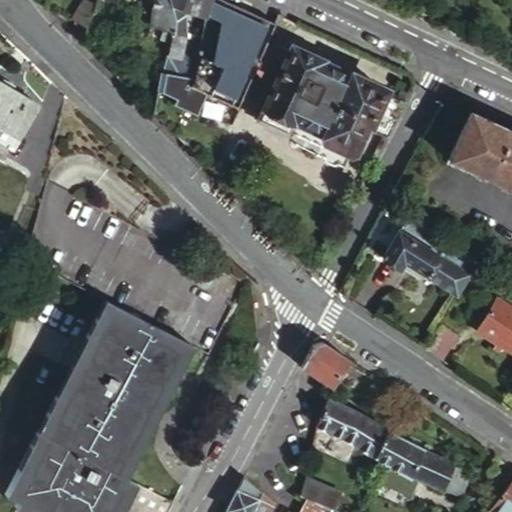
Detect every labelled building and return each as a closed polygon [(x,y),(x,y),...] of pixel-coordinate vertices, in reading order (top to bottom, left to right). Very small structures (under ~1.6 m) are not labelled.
[(79,0),(70,18),(83,25),(91,4),(83,0),(79,0)] [(163,71),(189,84),(195,60),(189,59),(187,67),(180,63),(185,35),(186,32),(185,17),(178,3),(178,0),(153,0),(150,25),(160,27),(172,31),(163,71)] [(234,108),(279,13),(276,11),(271,20),(227,0),(210,0),(207,15),(195,60),(189,84),(234,108)] [(207,15),(210,0),(195,0),(195,3),(193,11),(207,15)] [(351,77),(291,47),(256,118),(285,133),(291,121),(351,152),(365,124),(386,135),(404,99),(353,73),(351,77)] [(158,89),(163,74),(154,71),(149,87),(158,89)] [(182,101),(189,84),(163,71),(163,74),(158,89),(182,101)] [(39,100),(2,77),(0,81),(0,120),(20,133),(39,100)] [(511,129),(468,108),(445,157),(511,188),(511,129)] [(291,121),(285,133),(314,149),(311,157),(341,172),(351,152),(291,121)] [(166,511),(171,504),(125,479),(193,352),(209,360),(245,289),(46,181),(26,261),(105,304),(4,495),(34,511),(166,511)] [(482,256),(408,215),(400,230),(397,229),(382,257),(402,268),(406,261),(461,291),(482,256)] [(500,337),(511,343),(511,307),(495,298),(475,333),(495,344),(500,337)] [(446,329),(429,356),(446,367),(462,340),(446,329)] [(333,379),(351,354),(323,335),(311,341),(299,366),(333,379)] [(511,353),(511,343),(500,337),(495,344),(511,353)] [(360,406),(331,393),(318,427),(345,432),(376,451),(391,425),(360,406)] [(404,433),(391,425),(376,451),(386,457),(389,459),(404,433)] [(482,478),(404,433),(389,459),(410,472),(413,468),(446,487),(448,485),(462,493),(469,482),(479,487),(483,479),(482,478)] [(511,511),(511,476),(492,506),(500,511),(511,511)] [(322,499),(302,487),(298,501),(307,506),(318,511),(329,511),(335,502),(324,497),(322,499)] [(255,511),(259,504),(234,491),(228,502),(224,510),(227,511),(255,511)]
